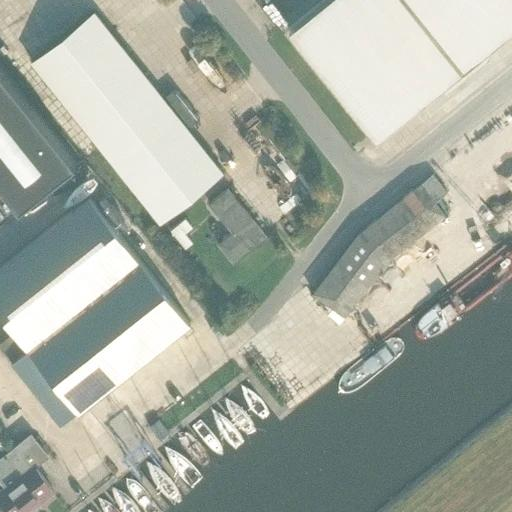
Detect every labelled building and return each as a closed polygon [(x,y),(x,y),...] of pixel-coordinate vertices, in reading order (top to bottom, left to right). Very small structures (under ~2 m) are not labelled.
[(487,50),(511,28),(511,0),(322,0),(290,26),(379,136),(487,50)] [(222,171),(94,12),(32,62),(160,221),(222,171)] [(0,60),(0,191),(13,208),(77,157),(0,60)] [(357,233),(313,293),(344,317),(353,303),(383,264),(445,214),(436,202),(448,192),(433,173),(357,233)] [(232,262),(266,235),(228,186),(209,201),(232,229),(216,242),(232,262)] [(189,324),(90,197),(0,269),(0,311),(14,330),(0,341),(0,345),(62,425),(189,324)] [(0,459),(0,481),(4,487),(0,490),(0,511),(34,511),(36,511),(36,505),(54,491),(34,466),(48,455),(30,433),(13,447),(29,467),(15,478),(0,459)]
